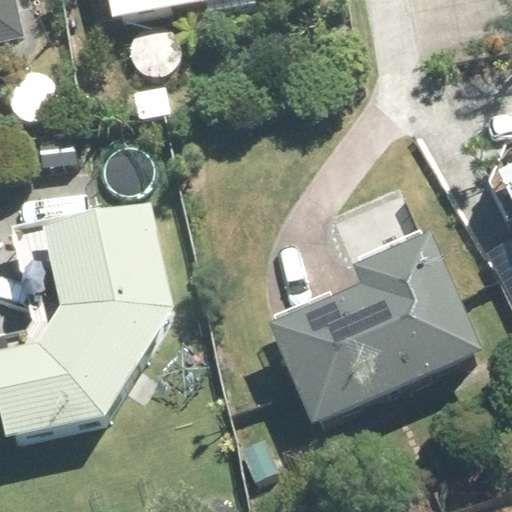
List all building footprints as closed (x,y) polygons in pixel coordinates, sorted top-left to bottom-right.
[(0,0),(0,56),(30,50),(18,0),(0,0)] [(112,0),(121,40),(321,6),(319,0),(112,0)] [(187,96),(130,103),(135,139),(192,131),(187,96)] [(46,350),(17,357),(23,384),(17,385),(34,464),(134,444),(202,336),(182,235),(125,247),(122,230),(35,250),(53,339),(46,350)] [(457,263),(386,296),(394,313),(297,357),(341,452),(508,375),(457,263)] [(242,400),(252,433),(276,426),(266,393),(242,400)] [(280,434),(240,454),(268,508),(308,488),(280,434)]
